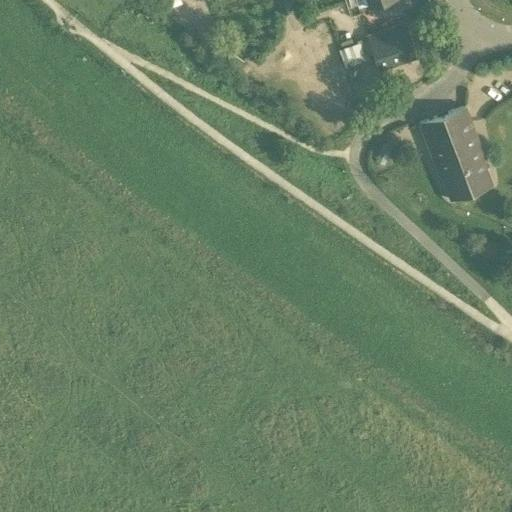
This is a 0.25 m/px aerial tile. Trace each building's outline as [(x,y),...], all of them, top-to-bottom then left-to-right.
[(170,6),(167,0),(154,0),(159,11),(170,6)] [(377,71),(416,58),(405,20),(366,33),(377,71)] [(345,66),(369,57),(362,36),(337,44),(345,66)] [(451,198),(492,182),(482,156),(485,155),(465,103),(419,120),(438,173),(440,172),(451,198)] [(384,163),(392,145),(382,141),(375,159),(384,163)] [(495,258),(498,248),(485,244),(481,253),(495,258)]
